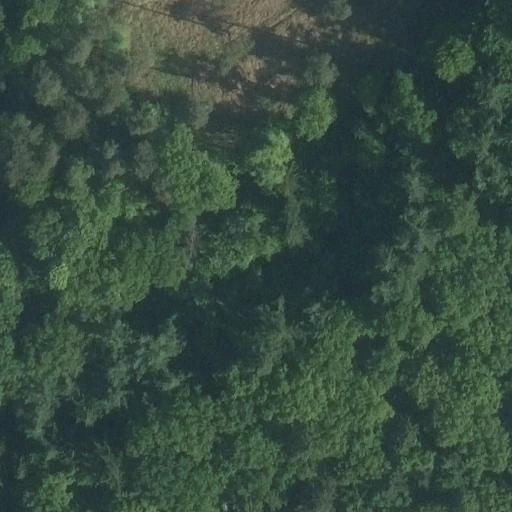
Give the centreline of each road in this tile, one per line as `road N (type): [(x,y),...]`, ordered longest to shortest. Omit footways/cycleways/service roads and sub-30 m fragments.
road 1 (track): [(126,0),(0,68)]
road 2 (track): [(511,445),(392,511)]
